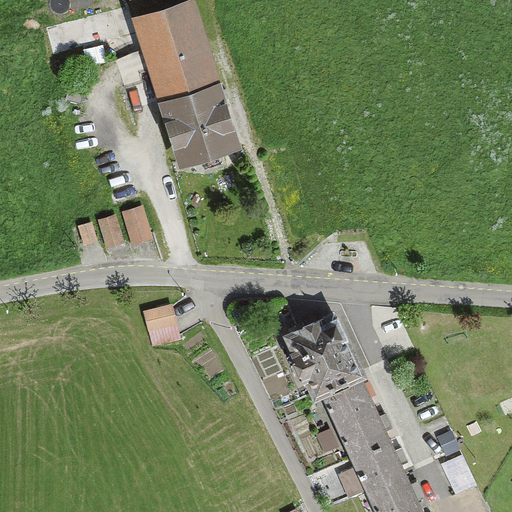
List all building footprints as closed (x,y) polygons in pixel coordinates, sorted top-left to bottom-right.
[(154,70),(163,98),(216,82),(190,1),(138,18),(147,47),(154,70)] [(216,82),(163,98),(183,159),(200,153),(204,164),(221,158),(217,148),(236,142),(222,99),(228,97),(225,88),(218,91),(216,82)] [(142,207),(124,212),(132,241),(151,235),(142,207)] [(122,239),(115,215),(99,220),(107,244),(122,239)] [(96,239),(91,223),(80,226),(85,242),(96,239)] [(170,305),(146,311),(154,344),(171,340),(178,338),(177,334),(170,305)] [(289,334),(297,351),(296,352),(306,374),(307,373),(316,392),(322,389),(359,373),(361,372),(337,318),(335,319),(333,315),(298,330),(289,334)] [(322,389),(337,422),(374,406),(370,398),(376,395),(370,381),(364,384),(359,373),(322,389)] [(374,406),(337,422),(352,456),(390,440),(385,429),(391,426),(386,415),(379,418),(374,406)] [(328,429),(318,433),(326,450),(336,445),(328,429)] [(459,448),(452,432),(439,438),(447,454),(459,448)] [(390,440),(352,456),(356,464),(341,471),(351,494),(367,487),(369,491),(405,474),(400,463),(407,460),(402,449),(395,452),(390,440)] [(461,455),(444,463),(457,492),(474,484),(461,455)] [(405,474),(369,491),(378,511),(413,511),(421,508),(416,497),(423,494),(417,483),(411,486),(405,474)]
